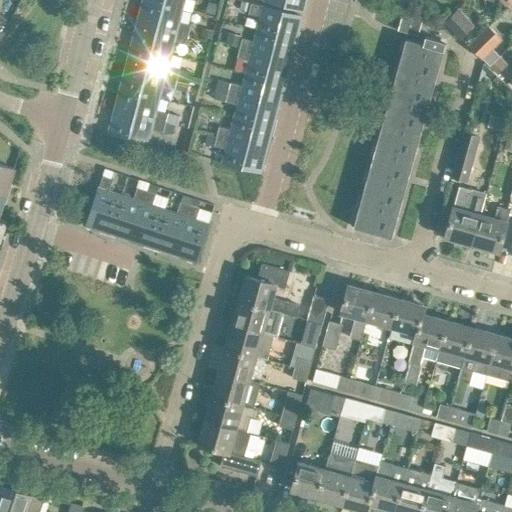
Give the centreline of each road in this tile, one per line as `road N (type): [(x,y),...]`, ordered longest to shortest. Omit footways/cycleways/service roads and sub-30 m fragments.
road 1 (residential): [(154,492),(220,254),(240,225),(260,228)]
road 2 (residential): [(260,228),(319,0)]
road 3 (residential): [(0,332),(61,120)]
road 4 (residential): [(415,269),(472,58)]
road 5 (residential): [(154,492),(0,446)]
road 6 (residential): [(260,228),(415,269)]
road 7 (residential): [(61,120),(93,0)]
